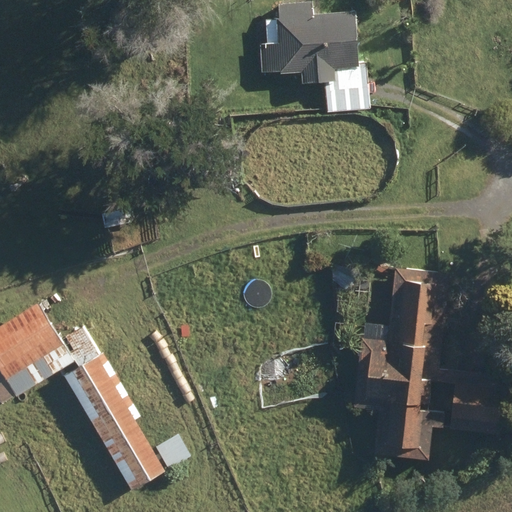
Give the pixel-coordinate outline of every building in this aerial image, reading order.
[(323,82),(326,114),(370,109),(365,62),(357,62),(352,10),(313,14),(312,0),(276,3),(277,19),(264,20),(266,45),(257,46),(260,74),(279,72),(279,75),(300,72),(301,84),(323,82)] [(103,228),(134,223),(131,204),(100,209),(103,228)] [(388,341),(360,338),(354,406),(378,408),(374,455),(428,460),(431,428),(442,428),(442,425),(450,426),(449,430),(497,435),(502,376),(439,371),(448,272),(395,268),(388,341)] [(0,406),(60,371),(130,491),(164,471),(134,420),(140,417),(102,352),(98,354),(81,326),(58,340),(38,304),(0,326),(0,406)] [(155,447),(168,470),(191,456),(178,433),(155,447)]
